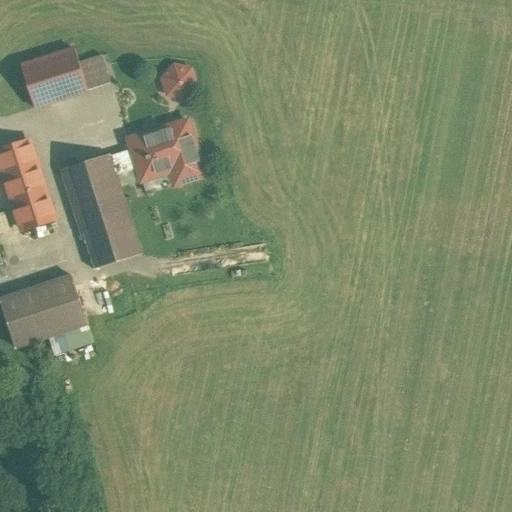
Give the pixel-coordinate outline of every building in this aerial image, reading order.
[(67,49),(15,66),(29,110),(103,86),(94,57),(72,64),(67,49)] [(185,66),(167,62),(155,75),(159,93),(178,100),(190,86),(185,66)] [(188,129),(126,149),(129,160),(136,179),(141,193),(180,180),(184,191),(206,184),(188,129)] [(50,221),(24,145),(0,153),(0,182),(17,232),(50,221)] [(92,279),(141,264),(116,185),(136,179),(129,160),(61,182),(92,279)] [(94,328),(71,260),(1,284),(17,331),(50,320),(57,341),(94,328)]
